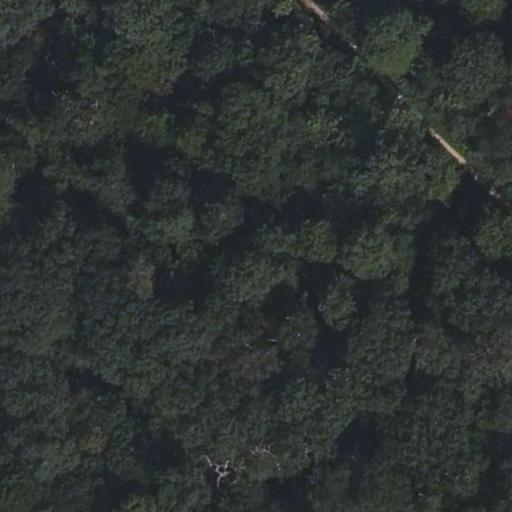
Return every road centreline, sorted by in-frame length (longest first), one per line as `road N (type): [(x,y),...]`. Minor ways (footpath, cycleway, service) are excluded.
road 1 (track): [(345,511),(475,177)]
road 2 (unknown): [(303,0),(475,177)]
road 3 (track): [(475,177),(511,54)]
